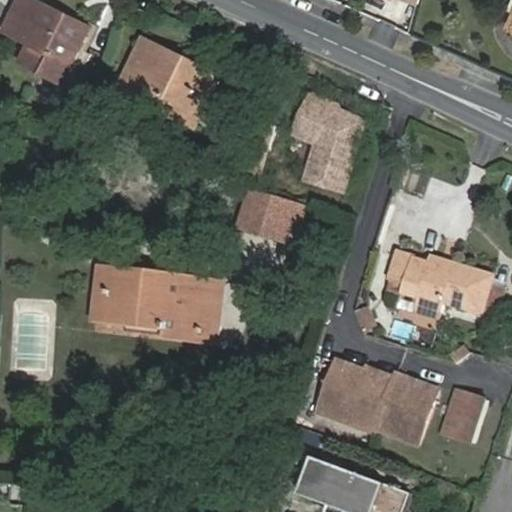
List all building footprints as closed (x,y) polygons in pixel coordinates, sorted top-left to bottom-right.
[(65,85),(93,31),(33,0),(23,0),(7,33),(52,56),(43,74),(65,85)] [(208,135),(233,82),(146,40),(120,93),(141,103),(146,91),(193,114),(187,125),(208,135)] [(311,97),(294,133),(316,143),(305,183),(345,194),(365,121),(311,97)] [(266,188),(274,154),(240,146),(232,177),(266,188)] [(289,238),(299,205),(250,191),(239,228),(263,235),(264,231),(289,238)] [(494,283),(495,277),(435,258),(433,265),(400,255),(393,279),(411,284),(405,302),(442,313),(445,302),(484,314),(485,312),(494,283)] [(209,320),(214,285),(159,278),(158,283),(144,281),(144,276),(119,273),(117,293),(112,292),(108,322),(167,329),(167,334),(221,342),(224,322),(209,320)] [(494,283),(485,312),(499,316),(508,287),(494,283)] [(442,313),(405,302),(401,316),(437,327),(442,313)] [(374,309),(362,314),(372,336),(383,331),(374,309)] [(374,374),(345,363),(327,414),(383,435),(384,431),(426,447),(447,392),(404,376),(403,380),(375,370),(374,374)] [(474,444),(487,401),(469,395),(455,438),(474,444)] [(403,490),(324,461),(310,498),(339,508),(337,511),(416,511),(422,497),(411,493),(412,490),(404,487),(403,490)]
